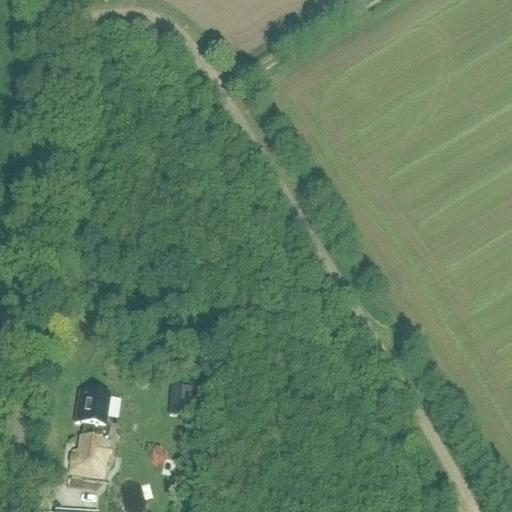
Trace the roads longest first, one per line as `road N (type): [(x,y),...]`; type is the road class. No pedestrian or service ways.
road 1 (unclassified): [(475,511),(181,38),(134,15),(52,23)]
road 2 (unclassified): [(11,511),(50,119),(52,23)]
road 3 (track): [(377,0),(250,75),(212,83)]
